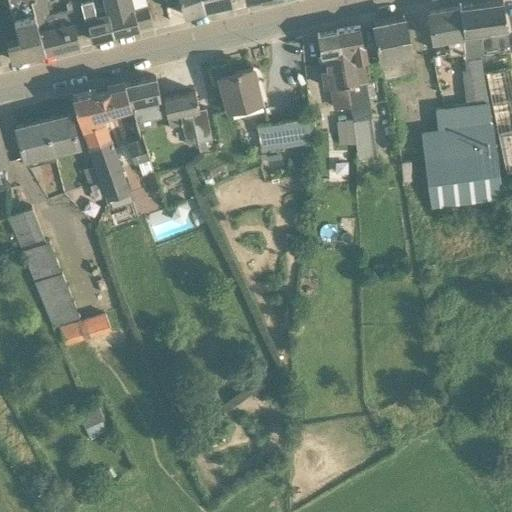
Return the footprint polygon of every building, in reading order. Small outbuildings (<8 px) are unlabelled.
[(35,0),(34,0),(6,0),(12,18),(23,57),(43,52),(30,2),(35,0)] [(46,14),(42,0),(36,0),(35,0),(30,2),(43,52),(78,44),(75,33),(87,30),(81,7),(69,10),(68,8),(46,14)] [(89,40),(112,34),(102,0),(78,0),(81,7),(87,30),(89,40)] [(102,0),(113,35),(152,24),(145,0),(102,0)] [(179,0),(184,16),(204,9),(201,0),(179,0)] [(229,0),(201,0),(204,9),(231,3),(229,0)] [(465,54),(466,59),(481,57),(482,57),(481,49),(508,45),(502,1),(496,2),(457,7),(464,51),(465,54)] [(448,56),(465,54),(464,51),(457,7),(427,12),(432,42),(433,42),(434,51),(447,49),(448,56)] [(383,80),(415,73),(411,55),(403,16),(371,23),(383,80)] [(10,60),(23,57),(12,18),(0,21),(0,53),(8,51),(10,60)] [(359,26),(337,30),(349,106),(350,117),(354,143),(354,146),(355,151),(356,152),(355,156),(356,161),(359,161),(373,160),(366,110),(370,110),(369,100),(366,82),(368,82),(359,26)] [(337,30),(317,34),(322,65),(326,65),(327,70),(323,71),(325,88),(331,87),(335,108),(349,106),(337,30)] [(481,58),(484,70),(508,65),(506,53),(481,58)] [(466,70),(462,71),(467,104),(488,101),(481,57),(466,59),(465,59),(465,61),(466,70)] [(232,68),(213,73),(218,92),(222,91),(227,112),(261,103),(251,67),(233,72),(232,68)] [(124,84),(131,106),(132,106),(136,117),(134,118),(136,131),(155,127),(153,115),(159,113),(156,99),(160,98),(155,77),(124,84)] [(123,83),(71,95),(107,199),(109,198),(129,192),(130,192),(122,167),(114,145),(103,115),(131,106),(124,84),(123,84),(123,83)] [(195,92),(162,99),(168,128),(181,125),(185,142),(196,140),(198,152),(207,151),(205,140),(212,139),(206,108),(198,109),(195,92)] [(440,146),(422,148),(424,166),(425,174),(429,207),(448,205),(456,204),(465,202),(501,198),(492,122),(489,101),(488,101),(467,104),(442,107),(435,108),(437,128),(440,146)] [(71,111),(45,118),(53,153),(80,147),(71,111)] [(309,116),(289,119),(294,145),(308,143),(309,116)] [(337,145),(354,143),(350,117),(344,118),(344,120),(335,121),(337,145)] [(23,161),(53,153),(45,118),(14,126),(23,161)] [(289,119),(270,123),(275,149),(277,148),(294,145),(289,119)] [(270,123),(256,125),(260,151),(275,149),(270,123)] [(142,136),(126,141),(133,164),(136,163),(147,159),(149,159),(142,136)] [(87,185),(98,181),(93,165),(82,169),(87,185)] [(52,326),(70,319),(51,274),(38,243),(45,240),(31,205),(6,215),(21,250),(34,281),(52,326)] [(191,206),(151,221),(158,241),(199,226),(191,206)] [(64,346),(109,331),(103,311),(57,326),(64,346)] [(198,397),(204,409),(222,401),(216,389),(198,397)] [(96,403),(77,411),(88,437),(107,429),(96,403)]
